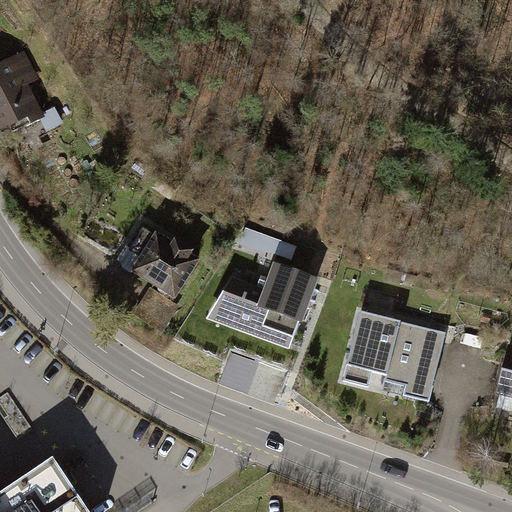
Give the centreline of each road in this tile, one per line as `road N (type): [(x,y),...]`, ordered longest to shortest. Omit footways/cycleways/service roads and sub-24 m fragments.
road 1 (tertiary): [(0,240),(65,318),(149,380),(465,511)]
road 2 (track): [(511,153),(388,68),(316,0)]
